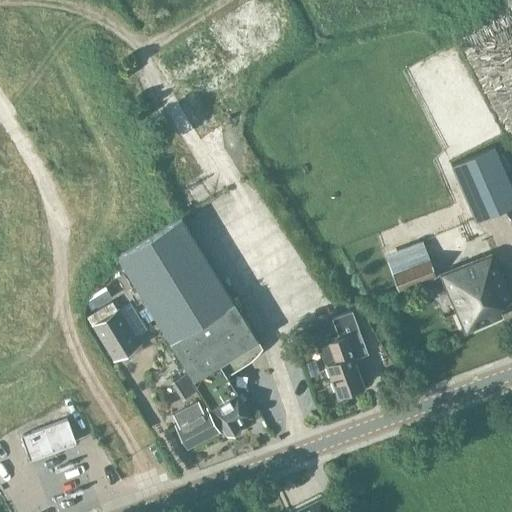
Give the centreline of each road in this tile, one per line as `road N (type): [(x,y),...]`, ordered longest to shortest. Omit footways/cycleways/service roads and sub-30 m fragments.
road 1 (track): [(162,503),(76,351),(49,193),(0,99)]
road 2 (tertiary): [(138,511),(511,375)]
